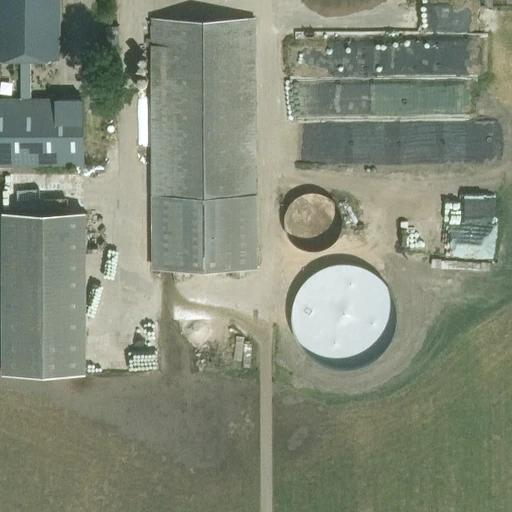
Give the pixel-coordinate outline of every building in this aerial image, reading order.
[(0,164),(84,164),(84,99),(59,99),(30,99),(30,60),(59,59),(59,0),(0,0),(0,58),(22,59),(22,99),(0,98),(0,164)] [(416,3),(417,33),(468,31),(467,1),(416,3)] [(256,267),(255,18),(153,19),(154,267),(256,267)] [(109,54),(120,54),(120,30),(109,30),(109,54)] [(294,215),(313,231),(336,204),(317,188),(294,215)] [(4,372),(85,372),(84,211),(4,211),(4,372)]
